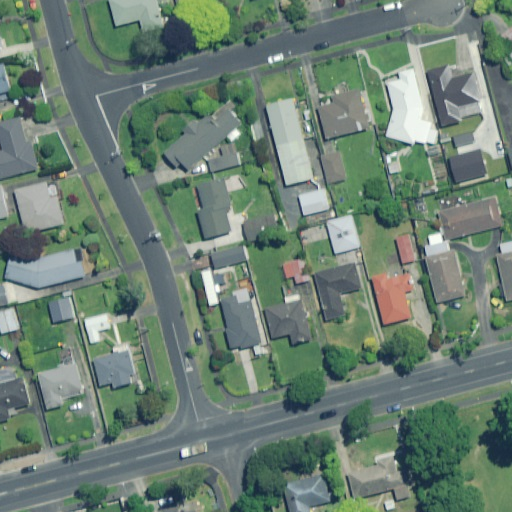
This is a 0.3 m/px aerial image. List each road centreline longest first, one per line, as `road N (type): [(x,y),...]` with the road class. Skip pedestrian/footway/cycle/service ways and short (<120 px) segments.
road 1 (residential): [(438,3),(84,100)]
road 2 (residential): [(84,100),(159,262),(201,441)]
road 3 (secondary): [(511,359),(227,435)]
road 4 (secondary): [(201,441),(0,495)]
